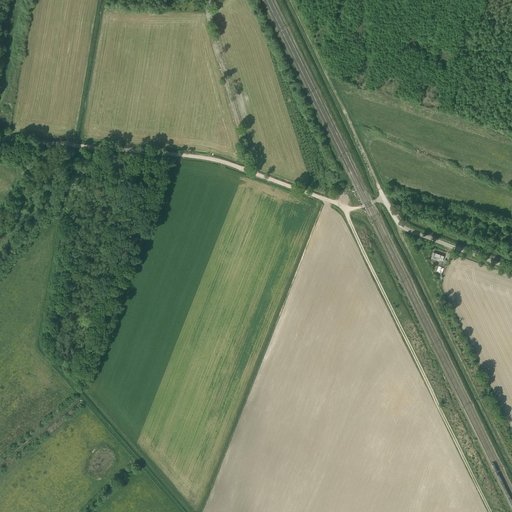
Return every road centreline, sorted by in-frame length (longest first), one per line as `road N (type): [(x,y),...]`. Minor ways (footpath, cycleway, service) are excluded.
road 1 (track): [(75,145),(39,347),(183,511)]
road 2 (track): [(344,207),(491,511)]
road 3 (track): [(403,228),(511,463)]
road 4 (track): [(247,170),(211,158),(75,145)]
road 5 (track): [(511,269),(403,228),(383,197)]
